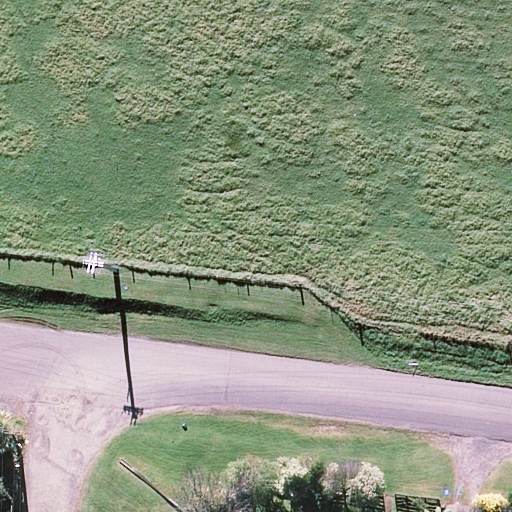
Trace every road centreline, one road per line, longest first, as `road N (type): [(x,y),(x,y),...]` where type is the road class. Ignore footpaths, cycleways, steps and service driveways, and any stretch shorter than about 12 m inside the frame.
road 1 (residential): [(58,363),(511,417)]
road 2 (residential): [(50,511),(58,363)]
